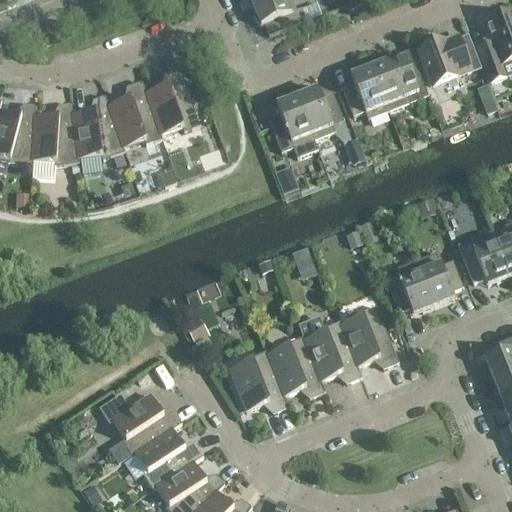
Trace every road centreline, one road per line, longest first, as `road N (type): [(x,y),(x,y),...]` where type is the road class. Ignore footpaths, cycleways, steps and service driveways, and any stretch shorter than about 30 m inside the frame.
road 1 (residential): [(237,37),(250,78),(277,82),(472,1)]
road 2 (residential): [(490,464),(380,506),(335,507),(288,489),(249,460)]
road 3 (residential): [(0,63),(55,79),(199,36),(237,37)]
road 4 (residential): [(249,460),(456,378)]
road 5 (residential): [(456,378),(438,336),(511,308)]
